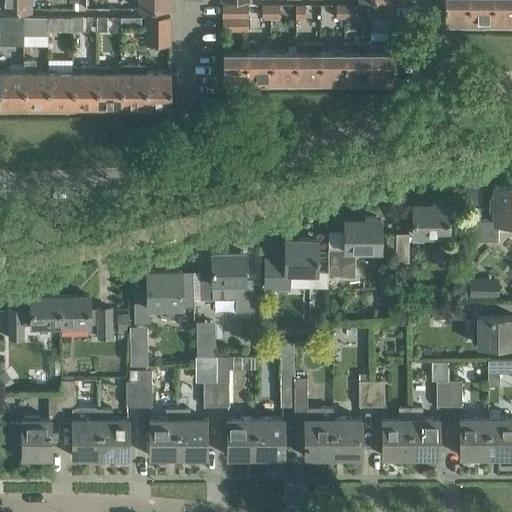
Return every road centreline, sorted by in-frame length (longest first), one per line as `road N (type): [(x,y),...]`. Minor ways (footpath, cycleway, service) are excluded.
road 1 (residential): [(511,140),(0,273)]
road 2 (residential): [(429,108),(186,172)]
road 3 (residential): [(195,511),(0,502)]
road 4 (residential): [(186,172),(0,182)]
road 5 (residential): [(186,172),(186,0)]
